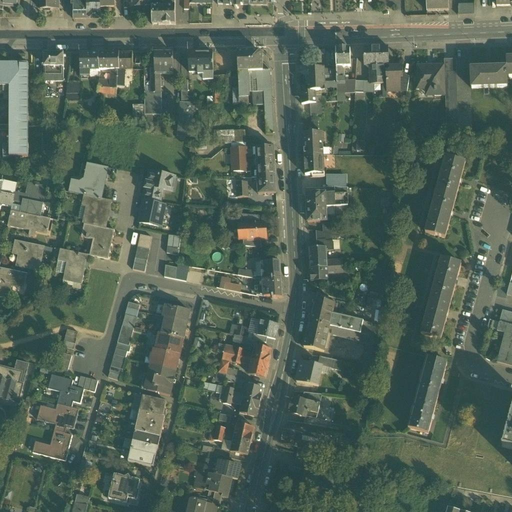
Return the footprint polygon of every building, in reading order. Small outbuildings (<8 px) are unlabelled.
[(19,0),(0,0),(0,7),(19,9),(19,0)] [(40,0),(40,10),(53,10),(52,0),(40,0)] [(71,0),(71,6),(73,6),(73,20),(88,19),(87,8),(87,0),(84,0),(81,0),(71,0)] [(223,0),(224,6),(234,6),(234,8),(240,8),(240,6),(250,6),(249,0),(223,0)] [(426,0),(427,12),(449,11),(448,0),(426,0)] [(100,4),(93,4),(93,8),(87,8),(88,19),(100,19),(100,7),(100,4)] [(459,6),(459,15),(474,15),(474,5),(459,6)] [(167,7),(152,7),(152,26),(175,26),(175,7),(167,7)] [(376,48),(363,48),(364,65),(370,65),(376,65),(376,48)] [(388,48),(376,48),(376,65),(384,65),(388,65),(388,48)] [(350,49),(336,49),(336,67),(342,67),(350,67),(350,49)] [(259,52),(237,52),(238,72),(246,72),(251,72),(256,72),(262,71),(262,55),(262,54),(259,52)] [(173,53),(154,54),(155,70),(155,75),(160,75),(173,75),(173,53)] [(213,81),(213,53),(188,53),(189,74),(197,74),(198,77),(203,77),(203,81),(213,81)] [(64,54),(44,54),(44,58),(42,58),(42,65),(44,65),(44,82),(64,82),(64,54)] [(99,54),(80,54),(81,78),(90,78),(90,73),(99,73),(99,54)] [(119,54),(104,54),(104,71),(118,71),(119,71),(119,54)] [(456,60),(444,60),(444,66),(444,74),(456,73),(456,60)] [(0,131),(10,131),(10,158),(28,158),(28,65),(0,64),(0,131)] [(444,66),(416,66),(417,74),(415,74),(416,90),(434,90),(434,97),(445,96),(445,81),(444,74),(444,66)] [(403,67),(388,67),(389,72),(386,73),(387,91),(400,91),(401,91),(401,77),(403,77),(403,67)] [(507,67),(470,68),(471,89),(507,88),(507,78),(507,67)] [(323,69),(307,70),(308,87),(308,88),(310,88),(311,92),(315,92),(320,92),(324,87),(323,69)] [(155,75),(155,70),(150,70),(151,94),(160,93),(160,75),(155,75)] [(270,71),(262,71),(256,72),(257,80),(257,90),(271,89),(270,71)] [(246,72),(238,72),(239,98),(248,98),(247,74),(246,74),(246,72)] [(344,74),(336,74),(337,93),(345,93),(345,81),(344,74)] [(409,76),(403,77),(401,77),(401,91),(400,91),(400,92),(407,92),(409,76)] [(271,89),(257,90),(257,80),(251,80),(252,92),(264,92),(266,128),(273,128),(271,89)] [(111,83),(99,81),(97,94),(102,94),(103,89),(110,89),(111,83)] [(355,81),(345,81),(345,93),(354,93),(355,81)] [(457,81),(445,81),(445,96),(446,131),(458,131),(457,81)] [(81,83),(68,83),(66,94),(80,94),(81,94),(81,83)] [(230,105),(230,89),(222,89),(222,105),(230,105)] [(311,92),(301,93),(302,105),(310,104),(310,105),(316,104),(316,98),(315,92),(311,92)] [(160,93),(151,94),(145,94),(145,116),(161,116),(160,93)] [(316,104),(310,105),(310,116),(322,116),(321,104),(316,104)] [(193,105),(181,105),(180,126),(192,127),(193,105)] [(191,138),(192,127),(180,126),(180,137),(191,138)] [(234,138),(234,132),(218,132),(219,144),(234,144),(234,138)] [(322,134),(303,135),(304,158),(323,157),(322,134)] [(274,148),(256,149),(256,161),(275,160),(274,148)] [(254,162),(247,162),(246,149),(232,150),(233,172),(247,173),(251,173),(257,172),(257,167),(254,167),(254,162)] [(323,157),(304,158),(305,176),(312,175),(313,178),(319,178),(319,175),(324,175),(323,157)] [(465,163),(444,158),(435,193),(455,199),(465,163)] [(275,160),(256,161),(257,167),(257,172),(257,178),(275,177),(275,160)] [(107,169),(88,165),(85,179),(87,180),(86,187),(81,186),(81,185),(72,183),(70,194),(84,196),(101,200),(103,188),(102,188),(103,183),(104,183),(107,169)] [(170,176),(150,172),(148,182),(146,182),(144,190),(146,190),(144,201),(159,204),(162,190),(167,191),(170,176)] [(347,188),(346,174),(326,175),(326,180),(334,180),(335,188),(347,188)] [(275,177),(257,178),(258,184),(258,195),(276,194),(275,177)] [(17,184),(2,181),(0,191),(0,205),(12,208),(15,194),(17,184)] [(247,183),(236,184),(237,199),(248,198),(247,183)] [(31,185),(28,187),(26,197),(25,197),(21,197),(20,195),(15,194),(13,202),(23,205),(22,207),(12,205),(12,208),(11,212),(40,218),(46,190),(38,189),(39,186),(31,185)] [(455,199),(435,193),(424,233),(444,239),(455,199)] [(325,194),(306,195),(307,209),(326,208),(325,195),(325,194)] [(334,194),(325,195),(326,208),(334,208),(334,202),(335,202),(334,195),(334,194)] [(348,194),(334,195),(335,202),(334,202),(334,208),(343,207),(348,207),(348,194)] [(101,200),(84,196),(81,208),(88,209),(85,225),(90,226),(105,230),(108,217),(101,216),(103,209),(109,211),(111,202),(101,200)] [(139,223),(160,228),(165,205),(159,204),(144,201),(139,223)] [(227,209),(220,208),(218,225),(225,226),(227,209)] [(326,208),(307,209),(308,223),(326,222),(326,214),(326,208)] [(40,218),(11,212),(8,227),(30,232),(29,236),(35,238),(37,229),(48,231),(50,220),(40,218)] [(241,216),(241,225),(247,225),(258,224),(258,217),(241,216)] [(266,224),(258,224),(247,225),(248,240),(248,241),(261,241),(266,241),(266,224)] [(337,224),(323,225),(323,234),(338,237),(337,224)] [(241,225),(239,225),(240,241),(243,241),(248,240),(247,225),(241,225)] [(105,230),(90,226),(87,239),(93,241),(91,253),(99,255),(98,259),(109,261),(115,232),(105,230)] [(327,252),(333,251),(333,242),(337,242),(338,237),(323,234),(317,233),(317,249),(326,248),(327,252)] [(152,238),(140,236),(139,242),(151,244),(152,238)] [(169,237),(167,249),(179,250),(180,238),(169,237)] [(261,241),(248,241),(248,240),(243,241),(243,247),(261,249),(261,241)] [(44,247),(15,241),(12,253),(21,255),(18,266),(39,271),(44,247)] [(151,244),(139,242),(138,248),(150,250),(151,244)] [(150,250),(138,248),(137,254),(148,256),(150,250)] [(317,249),(309,249),(310,269),(327,268),(327,262),(327,252),(326,248),(317,249)] [(179,251),(167,249),(167,255),(178,257),(179,251)] [(88,257),(61,251),(59,262),(67,264),(64,282),(82,286),(88,257)] [(148,256),(137,254),(135,259),(147,262),(148,256)] [(147,262),(135,259),(134,265),(146,268),(147,262)] [(461,265),(440,259),(431,295),(451,300),(461,265)] [(280,262),(261,264),(262,280),(281,279),(280,262)] [(146,268),(134,265),(133,271),(145,274),(146,268)] [(178,266),(177,269),(177,275),(176,281),(186,283),(189,268),(178,266)] [(177,269),(166,267),(165,272),(177,275),(177,269)] [(27,274),(0,268),(0,297),(9,299),(12,285),(24,287),(27,274)] [(327,268),(310,269),(311,283),(328,282),(327,268)] [(253,273),(246,271),(245,274),(245,279),(252,280),(253,273)] [(177,275),(165,272),(164,279),(176,281),(177,275)] [(281,279),(262,280),(263,298),(272,297),(272,299),(282,298),(281,279)] [(241,287),(226,284),(225,290),(240,293),(241,287)] [(451,300),(431,295),(420,335),(440,340),(451,300)] [(335,304),(315,300),(310,322),(329,327),(332,315),(333,315),(335,304)] [(140,307),(129,304),(127,309),(138,312),(140,307)] [(189,312),(166,307),(163,318),(166,319),(185,323),(186,320),(187,320),(189,312)] [(138,312),(127,309),(125,315),(137,318),(139,312),(138,312)] [(511,313),(502,311),(499,323),(511,326),(511,313)] [(137,318),(125,315),(122,327),(134,330),(137,318)] [(333,315),(332,315),(329,327),(349,332),(351,323),(352,319),(333,315)] [(185,323),(166,319),(163,335),(183,340),(187,324),(185,323)] [(278,326),(261,322),(257,336),(257,337),(267,339),(275,341),(278,326)] [(329,327),(310,322),(304,349),(324,353),(329,330),(332,331),(332,334),(333,336),(347,339),(349,332),(329,327)] [(374,325),(363,322),(362,326),(360,334),(378,339),(379,330),(373,329),(374,325)] [(362,326),(351,323),(349,332),(360,334),(362,326)] [(505,334),(497,364),(511,367),(511,326),(499,323),(497,332),(505,334)] [(232,326),(230,335),(234,336),(244,339),(246,330),(232,326)] [(134,330),(122,327),(117,344),(129,347),(134,330)] [(78,334),(67,331),(65,336),(77,339),(78,334)] [(360,334),(349,332),(347,339),(353,341),(354,340),(359,341),(360,334)] [(183,340),(163,335),(160,334),(156,350),(154,349),(154,350),(179,356),(183,340)] [(257,336),(254,335),(252,340),(266,344),(267,339),(257,337),(257,336)] [(77,339),(65,336),(64,342),(75,345),(77,339)] [(244,339),(234,336),(233,343),(245,345),(247,339),(244,339)] [(75,345),(64,342),(62,348),(74,351),(75,345)] [(377,344),(365,342),(363,359),(375,361),(377,344)] [(129,347),(117,344),(116,350),(127,353),(129,354),(131,348),(129,347)] [(272,351),(255,347),(253,357),(243,355),(242,359),(269,365),(272,351)] [(235,350),(226,348),(224,354),(234,357),(235,350)] [(127,353),(116,350),(114,355),(126,359),(127,353)] [(179,356),(154,350),(150,366),(176,372),(179,356)] [(244,352),(235,350),(234,357),(242,359),(243,355),(244,352)] [(72,357),(60,353),(56,371),(67,374),(72,357)] [(126,359),(114,355),(112,361),(124,364),(126,359)] [(242,359),(234,357),(232,364),(241,366),(241,364),(242,359)] [(332,361),(320,358),(318,367),(324,368),(323,368),(332,370),(334,362),(332,361)] [(447,363),(427,358),(417,393),(438,399),(447,363)] [(269,365),(242,359),(241,364),(251,366),(248,375),(266,379),(269,365)] [(124,364),(112,361),(111,367),(122,370),(124,364)] [(0,396),(19,402),(29,365),(17,362),(15,371),(0,366),(0,396)] [(318,367),(301,362),(296,382),(319,387),(323,368),(324,368),(318,367)] [(342,363),(334,362),(332,370),(340,372),(342,363)] [(150,366),(148,376),(151,377),(147,392),(170,397),(176,372),(150,366)] [(122,370),(111,367),(109,373),(110,373),(121,376),(122,370)] [(239,371),(228,369),(227,376),(237,378),(239,371)] [(121,376),(110,373),(108,378),(119,382),(121,376)] [(57,405),(70,409),(72,402),(80,404),(84,391),(84,390),(78,388),(71,386),(73,380),(52,375),(48,389),(60,392),(57,405)] [(237,378),(227,376),(225,383),(236,385),(237,378)] [(86,380),(81,378),(78,388),(84,390),(86,380)] [(92,381),(86,380),(84,390),(84,391),(89,392),(92,381)] [(98,383),(92,381),(89,392),(95,394),(98,383)] [(263,390),(246,386),(244,396),(234,393),(233,398),(260,404),(263,390)] [(226,389),(218,387),(216,394),(221,395),(225,396),(226,389)] [(235,391),(226,389),(225,396),(233,398),(234,393),(235,391)] [(438,399),(417,393),(408,429),(428,434),(438,399)] [(322,396),(306,394),(304,401),(320,405),(322,396)] [(225,396),(221,395),(220,401),(223,402),(223,404),(231,406),(232,404),(233,398),(225,396)] [(166,403),(143,397),(140,412),(163,417),(166,403)] [(260,404),(233,398),(232,404),(239,406),(240,404),(242,404),(240,414),(257,418),(260,404)] [(304,401),(292,398),(288,415),(305,419),(306,419),(306,418),(316,420),(317,420),(320,405),(304,401)] [(79,411),(70,409),(57,405),(56,410),(40,406),(36,420),(56,425),(54,432),(65,435),(67,429),(74,431),(79,411)] [(511,409),(502,448),(511,450),(511,409)] [(163,417),(140,412),(137,422),(163,428),(165,418),(163,417)] [(232,418),(221,415),(219,422),(230,424),(232,418)] [(316,420),(306,418),(306,419),(305,419),(304,425),(315,427),(316,420)] [(327,422),(317,420),(316,420),(315,427),(325,428),(327,422)] [(163,428),(137,422),(135,432),(160,438),(163,428)] [(254,429),(237,425),(235,434),(225,432),(224,437),(251,443),(254,429)] [(226,430),(218,428),(216,435),(224,437),(225,432),(226,430)] [(65,435),(54,432),(50,445),(35,441),(31,452),(65,462),(72,437),(65,435)] [(160,438),(135,432),(133,442),(158,448),(160,438)] [(302,436),(284,432),(281,445),(299,449),(300,442),(302,436)] [(224,437),(216,435),(214,442),(222,444),(223,441),(224,437)] [(318,440),(302,436),(300,442),(317,446),(318,440)] [(251,443),(224,437),(223,441),(232,444),(230,453),(248,457),(251,443)] [(158,448),(133,442),(131,451),(156,457),(158,448)] [(317,446),(300,442),(299,449),(298,455),(310,458),(319,460),(319,459),(330,462),(332,453),(332,450),(317,446)] [(213,455),(209,454),(208,459),(218,462),(221,463),(223,457),(213,455)] [(310,458),(298,455),(294,468),(307,471),(309,463),(310,458)] [(218,462),(208,459),(206,465),(208,467),(206,474),(215,476),(218,462)] [(221,463),(218,462),(215,476),(232,480),(237,481),(240,469),(239,467),(221,463)] [(335,470),(309,463),(307,471),(303,485),(330,491),(333,478),(335,470)] [(343,471),(335,470),(333,478),(340,480),(343,471)] [(206,474),(202,473),(201,479),(196,478),(193,488),(209,492),(221,495),(229,497),(232,480),(215,476),(206,474)] [(125,478),(114,476),(109,500),(127,504),(128,499),(137,502),(139,492),(138,491),(140,482),(130,480),(128,476),(125,478)] [(221,495),(209,492),(208,498),(219,501),(221,495)] [(77,497),(76,503),(87,506),(89,500),(77,497)] [(206,503),(190,499),(186,511),(216,511),(218,506),(206,503)] [(76,503),(75,503),(73,511),(77,511),(86,511),(88,506),(87,506),(76,503)]
